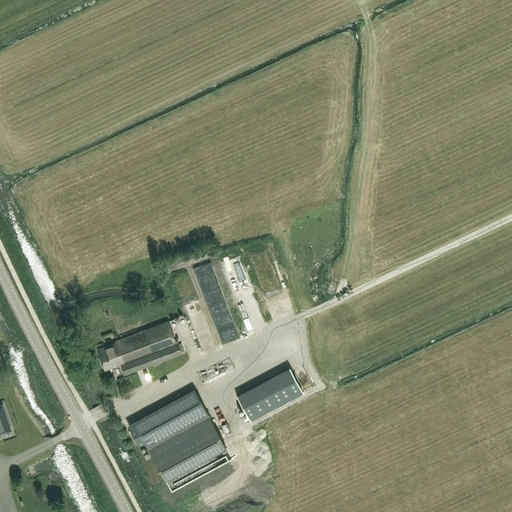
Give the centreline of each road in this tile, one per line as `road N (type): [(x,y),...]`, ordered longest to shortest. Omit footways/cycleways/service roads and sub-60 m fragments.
road 1 (tertiary): [(127,511),(0,270)]
road 2 (track): [(511,217),(284,325)]
road 3 (track): [(365,143),(344,296)]
